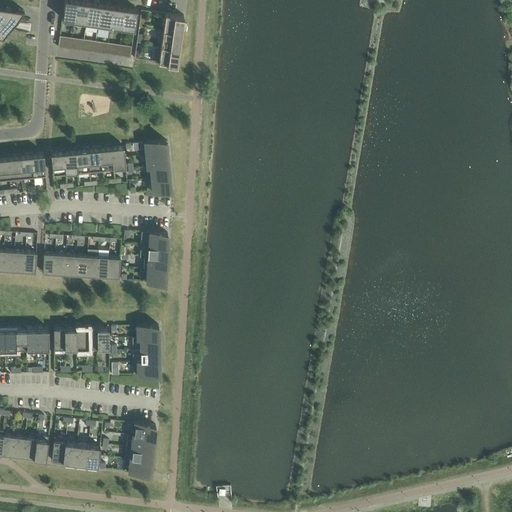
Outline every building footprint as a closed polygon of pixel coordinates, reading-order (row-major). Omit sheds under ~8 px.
[(64,0),(62,17),(74,19),(76,0),(64,0)] [(85,0),(76,0),(74,19),(86,21),(89,1),(85,0)] [(89,1),(86,21),(97,22),(98,22),(101,2),(89,1)] [(101,2),(98,22),(97,22),(97,27),(110,29),(110,24),(113,4),(101,2)] [(113,4),(110,24),(122,26),(124,6),(113,4)] [(0,39),(0,40),(8,30),(9,29),(15,21),(15,20),(24,9),(11,7),(0,5),(0,39)] [(124,6),(122,26),(134,27),(137,7),(124,6)] [(183,19),(181,19),(181,15),(183,15),(183,14),(165,11),(163,28),(179,31),(181,31),(183,19)] [(179,34),(179,31),(163,28),(160,44),(177,46),(179,47),(180,35),(179,34)] [(176,50),(177,46),(160,44),(160,49),(155,48),(154,59),(176,63),(178,51),(176,50)] [(167,152),(166,138),(142,141),(143,154),(145,154),(167,152)] [(123,145),(111,146),(113,165),(125,164),(124,147),(123,145)] [(113,165),(111,146),(99,147),(101,167),(113,165)] [(101,167),(99,147),(87,148),(89,168),(101,167)] [(90,171),(89,168),(87,148),(75,149),(77,169),(77,173),(90,171)] [(77,169),(75,149),(63,150),(65,170),(77,169)] [(65,170),(63,150),(51,152),(51,154),(53,171),(65,170)] [(44,152),(31,154),(33,173),(46,172),(44,155),(44,152)] [(168,163),(167,152),(145,154),(147,165),(168,163)] [(33,173),(31,154),(19,155),(21,174),(33,173)] [(21,174),(19,155),(7,156),(9,176),(21,174)] [(0,176),(9,176),(7,156),(0,156),(0,176)] [(169,174),(168,163),(147,165),(148,176),(169,174)] [(170,187),(169,174),(148,176),(145,176),(147,190),(170,187)] [(167,244),(167,231),(141,230),(140,242),(167,244)] [(166,257),(167,244),(140,242),(140,255),(144,255),(166,257)] [(13,269),(15,249),(4,248),(2,268),(13,269)] [(24,269),(25,249),(15,249),(13,269),(24,269)] [(36,250),(25,249),(24,269),(35,270),(36,250)] [(53,271),(54,251),(43,250),(42,270),(53,271)] [(64,272),(65,252),(54,251),(53,271),(64,272)] [(75,273),(76,253),(65,252),(64,272),(75,273)] [(86,273),(87,253),(76,253),(75,273),(86,273)] [(97,274),(98,254),(87,253),(86,273),(97,274)] [(108,275),(109,255),(98,254),(97,274),(108,275)] [(120,255),(109,255),(108,275),(119,275),(120,255)] [(165,268),(166,257),(144,255),(144,267),(165,268)] [(164,280),(165,268),(144,267),(143,279),(164,280)] [(158,335),(158,323),(137,323),(137,335),(158,335)] [(65,346),(64,326),(53,326),(54,346),(65,346)] [(76,346),(75,326),(64,326),(65,346),(76,346)] [(87,346),(87,326),(75,326),(76,346),(87,346)] [(98,346),(98,326),(87,326),(87,346),(98,346)] [(109,326),(98,326),(98,346),(109,346),(109,326)] [(15,347),(15,327),(4,327),(4,347),(15,347)] [(26,347),(26,327),(15,327),(15,347),(26,347)] [(36,327),(26,327),(26,347),(27,350),(36,350),(36,327)] [(48,327),(36,327),(36,350),(49,350),(48,327)] [(158,347),(158,335),(137,335),(132,335),(132,347),(158,347)] [(159,359),(158,347),(132,347),(132,360),(159,359)] [(159,372),(159,359),(132,360),(133,373),(159,372)] [(155,423),(132,420),(130,432),(154,435),(155,423)] [(11,453),(14,434),(3,432),(0,452),(11,453)] [(154,435),(130,432),(128,432),(126,444),(152,447),(154,435)] [(46,457),(48,434),(36,433),(35,436),(33,456),(46,457)] [(22,455),(24,435),(14,434),(11,453),(22,455)] [(33,456),(35,436),(24,435),(22,455),(33,456)] [(64,460),(66,440),(66,436),(54,435),(51,458),(64,460)] [(74,461),(77,441),(66,440),(64,460),(74,461)] [(86,462),(88,442),(77,441),(74,461),(86,462)] [(100,444),(88,442),(86,462),(97,464),(100,444)] [(151,460),(152,447),(126,444),(125,457),(151,460)] [(149,472),(151,460),(125,457),(124,469),(149,472)]
